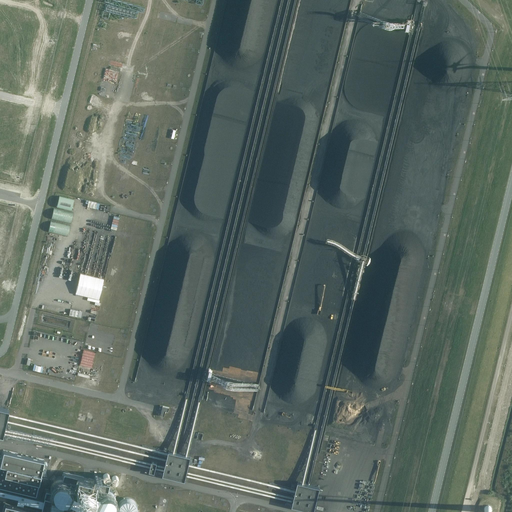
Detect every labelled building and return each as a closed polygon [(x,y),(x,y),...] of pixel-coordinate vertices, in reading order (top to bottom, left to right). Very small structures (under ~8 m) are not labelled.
[(57,207),(71,210),(74,199),(59,196),(57,207)] [(69,228),(73,214),(66,212),(63,226),(69,228)] [(104,279),(80,274),(75,294),(99,299),(104,279)] [(80,367),(93,370),(96,352),(83,350),(80,367)] [(160,405),(158,414),(160,415),(161,414),(164,415),(165,410),(168,411),(169,407),(160,405)] [(9,409),(0,406),(0,434),(2,435),(3,432),(4,429),(5,422),(7,415),(9,409)] [(43,459),(3,450),(0,462),(0,485),(36,493),(43,459)] [(163,475),(185,480),(186,477),(187,473),(189,466),(191,456),(187,455),(180,453),(174,452),(169,451),(168,454),(167,461),(165,467),(164,470),(163,475)] [(151,460),(148,470),(155,472),(158,462),(151,460)] [(108,483),(81,476),(63,472),(62,478),(58,477),(55,478),(53,480),(51,483),(50,485),(50,486),(50,489),(45,489),(41,507),(49,508),(48,511),(59,511),(60,511),(62,511),(61,511),(117,511),(119,506),(112,505),(113,505),(114,501),(114,499),(114,497),(114,494),(112,491),(110,489),(108,488),(107,488),(108,483)] [(293,502),(293,504),(315,509),(321,485),(310,483),(304,481),(298,480),(296,491),(294,499),(293,502)] [(0,511),(40,511),(41,511),(4,502),(0,511)]
